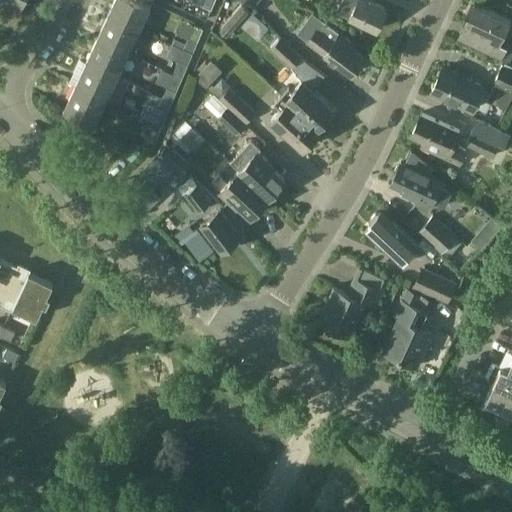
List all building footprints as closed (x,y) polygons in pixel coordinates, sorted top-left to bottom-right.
[(138,0),(113,0),(106,15),(138,30),(149,5),(138,0)] [(214,0),(203,0),(200,7),(209,11),(214,0)] [(342,0),(336,12),(351,19),(349,22),(360,27),(362,25),(375,31),(385,9),(366,0),(342,0)] [(473,3),(462,27),(483,37),(477,48),(501,59),(506,47),(499,44),(510,21),(473,3)] [(240,5),(219,29),(225,35),(247,11),(240,5)] [(95,38),(127,53),(138,30),(106,15),(95,38)] [(354,45),(339,34),(323,22),(308,42),(307,43),(324,55),(323,56),(350,75),(363,57),(351,48),(354,45)] [(193,25),(188,39),(196,43),(202,29),(193,25)] [(95,38),(84,62),(116,77),(127,53),(95,38)] [(299,58),(279,39),(270,49),(290,68),(299,58)] [(173,74),(181,78),(187,64),(178,61),(173,74)] [(84,62),(73,86),(105,101),(114,105),(125,82),(116,77),(84,62)] [(494,86),(488,100),(506,108),(511,96),(511,70),(501,66),(492,85),(494,86)] [(441,69),(431,91),(472,110),(482,88),(441,69)] [(181,78),(173,74),(167,87),(176,91),(181,78)] [(281,95),(321,133),(327,126),(322,121),(333,109),(301,81),(291,91),(288,87),(281,95)] [(105,101),(73,86),(62,110),(93,125),(105,101)] [(228,89),(218,99),(245,123),(254,113),(228,89)] [(321,133),(281,95),(273,104),(280,109),(270,120),(302,149),(313,137),(315,139),(321,133)] [(158,109),(152,122),(161,126),(167,112),(158,109)] [(243,125),(225,109),(217,118),(235,134),(243,125)] [(420,113),(410,135),(423,141),(420,147),(459,164),(465,150),(452,144),(458,130),(420,113)] [(492,156),(493,154),(498,143),(490,139),(494,128),(476,120),(465,144),(492,156)] [(155,139),(161,126),(152,122),(147,135),(155,139)] [(238,170),(268,197),(284,180),(266,162),(267,161),(248,143),(241,150),(249,158),(238,170)] [(166,145),(159,155),(181,172),(189,162),(166,145)] [(449,192),(438,187),(440,182),(428,176),(400,163),(399,166),(396,166),(393,172),(395,175),(391,183),(402,188),(401,191),(418,199),(415,206),(438,216),(449,192)] [(251,215),(268,197),(238,170),(227,182),(219,174),(211,182),(231,200),(232,198),(251,215)] [(190,177),(177,187),(184,195),(183,195),(196,212),(210,202),(190,177)] [(219,210),(199,226),(219,252),(240,236),(219,210)] [(394,258),(411,239),(404,232),(393,221),(391,223),(381,213),(380,213),(375,213),(370,219),(370,224),(364,231),(386,251),(387,251),(394,258)] [(432,216),(418,232),(441,251),(455,235),(432,216)] [(418,245),(411,239),(394,258),(401,264),(418,245)] [(1,258),(0,259),(0,299),(0,300),(0,304),(12,310),(14,306),(29,272),(31,268),(19,263),(17,266),(1,258)] [(354,278),(382,291),(386,282),(358,269),(354,278)] [(421,269),(414,285),(447,300),(454,284),(421,269)] [(37,317),(43,303),(47,305),(51,296),(47,295),(53,283),(29,272),(14,306),(37,317)] [(382,291),(354,278),(346,293),(333,287),(317,321),(348,335),(364,302),(375,307),(382,291)] [(431,313),(400,299),(393,315),(401,319),(386,352),(416,366),(432,332),(424,328),(431,313)] [(4,326),(0,334),(0,335),(11,341),(15,331),(4,326)] [(7,347),(3,356),(15,362),(19,353),(7,347)] [(511,362),(509,368),(503,365),(502,366),(511,370),(511,362)] [(511,390),(511,370),(502,366),(494,383),(511,390)] [(511,411),(511,390),(494,383),(486,400),(511,411)]
